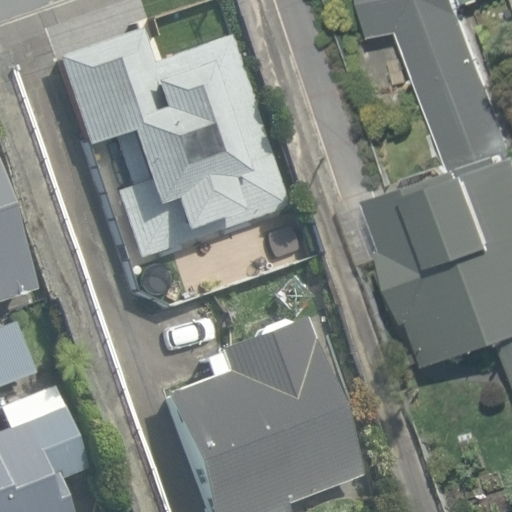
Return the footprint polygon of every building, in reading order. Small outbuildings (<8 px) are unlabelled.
[(506,343),(511,362),(511,157),(511,158),(460,12),(458,0),(365,0),(370,34),(375,34),(381,73),(394,84),(414,81),(443,175),(342,205),(360,266),(390,257),(410,319),(415,318),(430,366),(506,343)] [(110,189),(134,258),(282,205),(222,38),(147,65),(134,30),(50,60),(82,148),(107,139),(124,184),(110,189)] [(0,300),(24,292),(0,221),(0,300)] [(16,358),(51,348),(41,313),(6,323),(16,358)] [(158,394),(200,511),(273,511),(272,508),(355,478),(297,318),(211,350),(219,372),(158,394)] [(0,511),(64,511),(44,461),(34,465),(16,417),(0,423),(0,511)]
